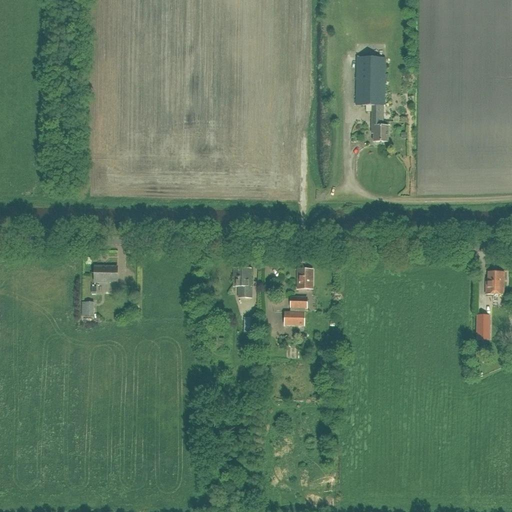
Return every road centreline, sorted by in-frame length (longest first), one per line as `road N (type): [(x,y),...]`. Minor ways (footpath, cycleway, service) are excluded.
road 1 (tertiary): [(511,246),(0,239)]
road 2 (track): [(511,198),(369,195),(350,178),(347,123)]
